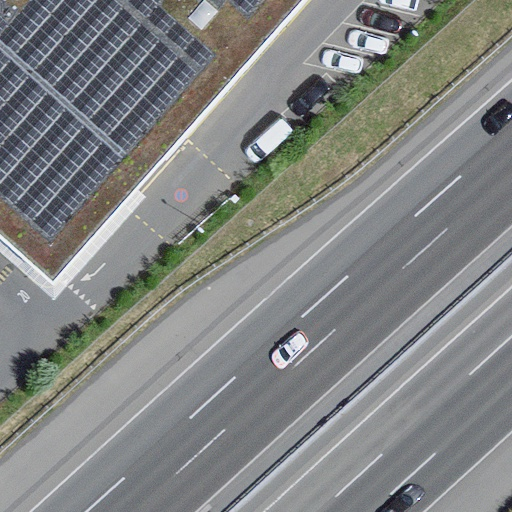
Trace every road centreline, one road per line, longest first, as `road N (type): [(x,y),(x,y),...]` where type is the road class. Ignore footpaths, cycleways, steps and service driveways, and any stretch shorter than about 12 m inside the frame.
road 1 (motorway): [(511,150),(112,511)]
road 2 (motorway): [(346,511),(511,361)]
